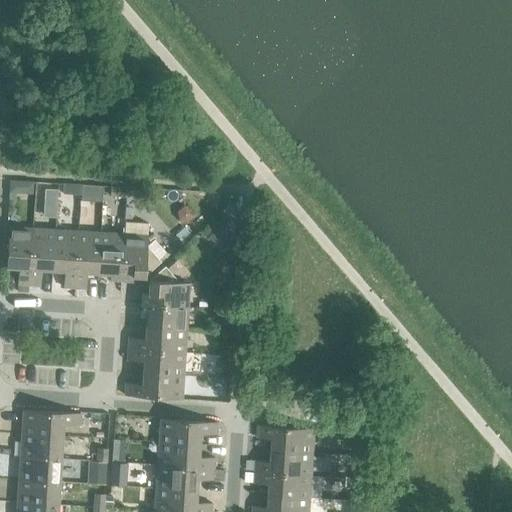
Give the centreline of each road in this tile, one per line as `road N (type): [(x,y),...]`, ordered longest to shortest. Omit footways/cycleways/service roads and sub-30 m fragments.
road 1 (residential): [(236,410),(250,186)]
road 2 (residential): [(106,402),(112,308),(0,302)]
road 3 (residential): [(236,410),(106,402)]
